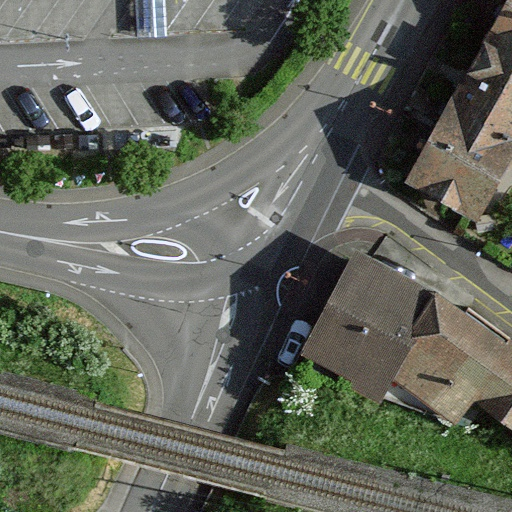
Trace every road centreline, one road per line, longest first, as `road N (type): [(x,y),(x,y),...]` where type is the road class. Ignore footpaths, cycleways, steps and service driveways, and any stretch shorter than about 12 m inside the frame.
road 1 (residential): [(374,71),(272,164),(177,211),(78,231),(0,226)]
road 2 (residential): [(0,239),(107,277),(191,291),(265,272)]
road 3 (tertiary): [(159,511),(265,272)]
road 4 (residential): [(321,167),(511,302)]
